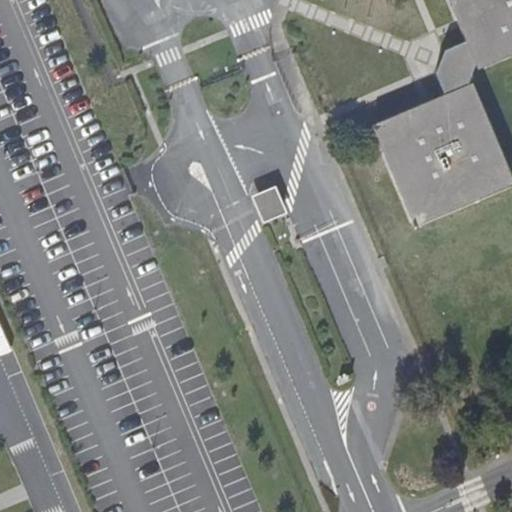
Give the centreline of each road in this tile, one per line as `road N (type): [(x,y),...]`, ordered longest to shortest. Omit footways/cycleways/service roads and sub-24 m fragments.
road 1 (unknown): [(284,118),(213,159),(82,187)]
road 2 (unknown): [(284,118),(231,0)]
